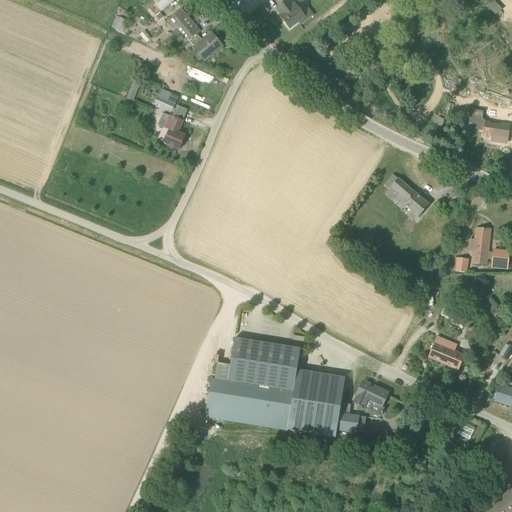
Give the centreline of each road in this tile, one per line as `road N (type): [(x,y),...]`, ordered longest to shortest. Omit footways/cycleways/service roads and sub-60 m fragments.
road 1 (unclassified): [(511,428),(169,257)]
road 2 (unclassified): [(511,188),(368,125),(264,48)]
road 3 (track): [(130,511),(236,287)]
road 4 (unclassified): [(167,230),(243,70),(264,48)]
road 5 (unclassified): [(135,243),(0,189)]
